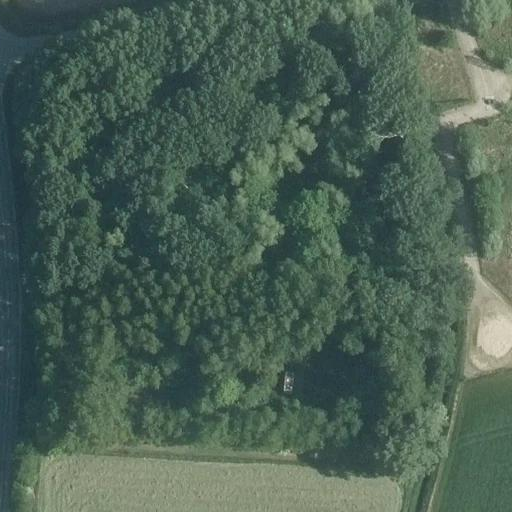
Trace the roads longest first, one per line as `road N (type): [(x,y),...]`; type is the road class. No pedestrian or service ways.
road 1 (secondary): [(0,495),(7,329),(0,209)]
road 2 (unclassified): [(0,53),(257,0)]
